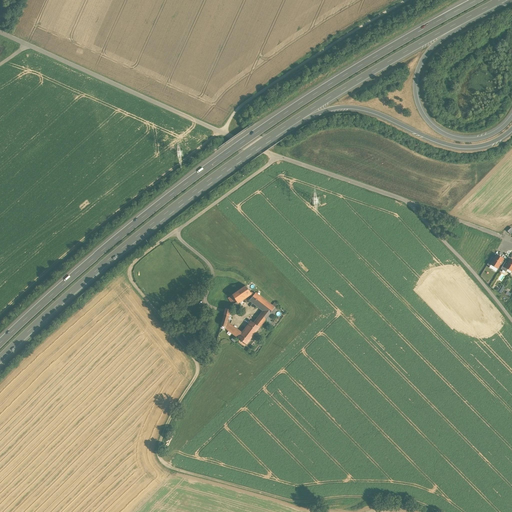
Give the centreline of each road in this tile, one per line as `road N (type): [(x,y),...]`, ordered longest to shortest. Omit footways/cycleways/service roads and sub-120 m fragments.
road 1 (motorway): [(473,0),(252,134),(104,248),(0,342)]
road 2 (track): [(0,317),(114,212),(220,132),(243,103),(406,0)]
road 3 (track): [(435,511),(400,500),(294,504),(168,468),(164,442),(200,378),(199,362)]
road 4 (motorway): [(0,358),(122,247),(265,139)]
road 5 (track): [(275,156),(131,266),(132,280),(199,362)]
road 6 (track): [(25,44),(275,156)]
road 7 (motorway): [(265,139),(340,107),(374,112),(445,144),(482,145),(511,129)]
road 8 (motorway): [(265,139),(486,6)]
road 9 (motorway): [(511,117),(490,135),(463,139),(434,127),(416,100),(425,53),(486,6)]
road 10 (track): [(511,319),(413,204)]
road 11 (track): [(275,156),(413,204)]
